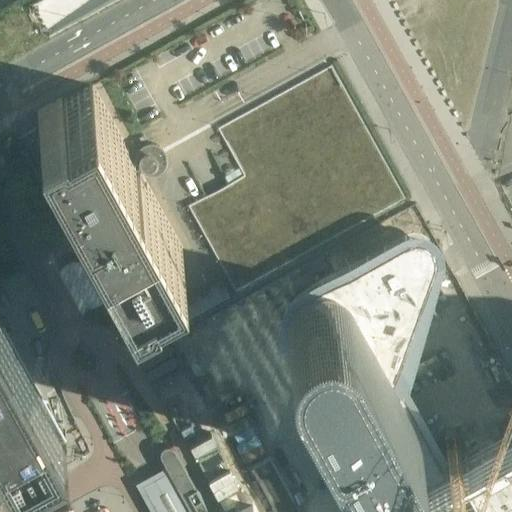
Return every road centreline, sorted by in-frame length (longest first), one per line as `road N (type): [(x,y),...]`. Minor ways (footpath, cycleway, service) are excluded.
road 1 (unclassified): [(511,316),(334,0)]
road 2 (unclassified): [(217,511),(119,355),(65,317)]
road 3 (unclassified): [(0,93),(171,0)]
road 4 (unclassified): [(65,317),(68,384),(112,464)]
